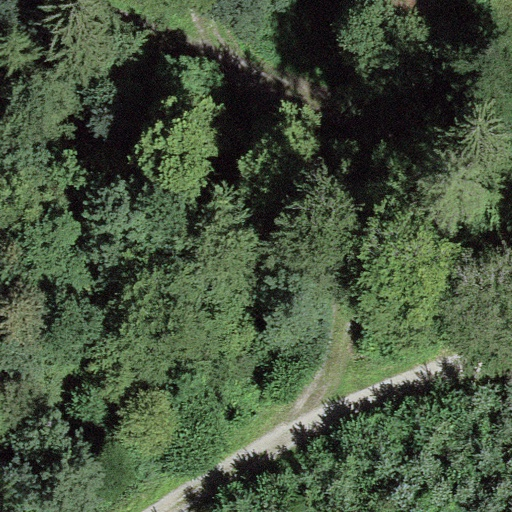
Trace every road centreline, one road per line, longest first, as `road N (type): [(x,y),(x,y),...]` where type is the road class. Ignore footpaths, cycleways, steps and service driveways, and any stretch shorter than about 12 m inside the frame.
road 1 (track): [(65,0),(240,71),(292,104),(374,115),(511,181)]
road 2 (track): [(511,363),(305,425),(160,511)]
road 3 (track): [(305,425),(335,336),(354,200),(292,104)]
